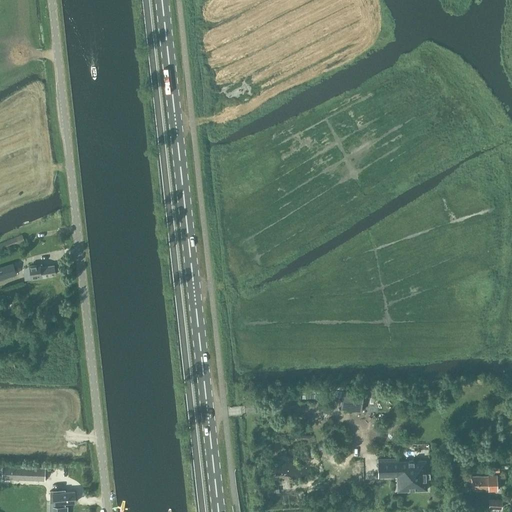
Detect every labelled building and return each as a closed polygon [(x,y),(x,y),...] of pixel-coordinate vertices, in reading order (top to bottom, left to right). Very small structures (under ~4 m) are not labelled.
[(0,251),(24,242),(22,235),(0,243),(0,251)] [(0,266),(0,279),(17,274),(13,263),(0,266)] [(25,279),(31,278),(55,275),(53,265),(40,267),(39,263),(29,264),(29,265),(23,269),(25,279)] [(0,358),(0,367),(17,368),(17,360),(0,358)] [(343,391),(341,409),(361,411),(363,393),(343,391)] [(399,461),(398,459),(378,459),(378,477),(397,476),(398,491),(427,490),(426,461),(399,461)] [(45,468),(3,466),(3,480),(45,481),(45,468)] [(497,490),(497,475),(488,475),(488,476),(470,476),(471,491),(488,490),(489,491),(497,490)] [(24,488),(17,488),(17,505),(42,504),(41,492),(25,493),(24,488)] [(55,504),(75,502),(74,491),(59,492),(59,495),(54,495),(55,504)] [(501,508),(501,500),(490,499),(489,508),(501,508)]
